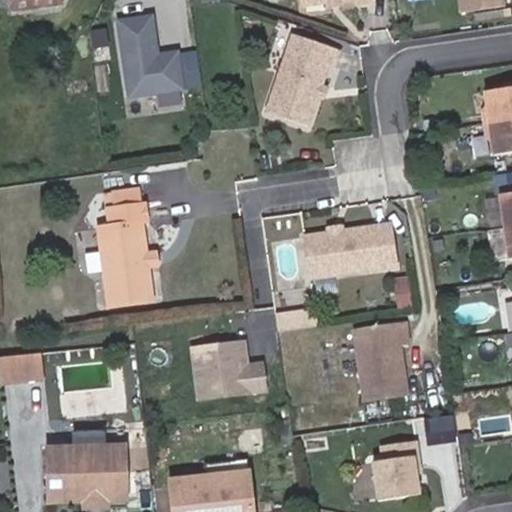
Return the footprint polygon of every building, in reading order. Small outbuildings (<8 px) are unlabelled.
[(62,0),(7,0),(10,15),(63,7),(62,0)] [(354,8),(370,6),(369,0),(296,0),(298,13),(325,6),(332,4),(339,4),(353,3),(354,8)] [(456,0),(459,15),(504,8),(503,0),(456,0)] [(332,4),(325,6),(327,13),(340,12),(339,4),(332,4)] [(156,55),(150,17),(117,22),(128,97),(181,89),(176,52),(156,55)] [(263,116),(306,132),(317,101),(320,90),(328,69),(335,71),(340,54),(289,37),(263,116)] [(511,88),(477,94),(481,124),(511,120),(511,88)] [(330,94),(320,90),(317,101),(327,104),(330,94)] [(511,120),(481,124),(485,157),(511,153),(511,120)] [(140,189),(113,192),(114,207),(142,204),(140,189)] [(144,255),(140,224),(148,223),(146,203),(142,204),(114,207),(113,192),(108,192),(112,227),(99,229),(107,307),(149,302),(146,272),(144,255)] [(511,192),(499,194),(503,226),(511,225),(511,192)] [(246,221),(260,303),(276,300),(262,218),(246,221)] [(390,227),(389,223),(305,237),(312,279),(333,275),(411,263),(405,225),(390,227)] [(511,225),(503,226),(507,259),(511,257),(511,225)] [(153,254),(144,255),(146,272),(155,271),(153,254)] [(430,303),(425,273),(409,276),(414,306),(430,303)] [(336,293),(333,275),(312,279),(315,297),(336,293)] [(291,314),(293,329),(320,325),(318,310),(291,314)] [(278,316),(281,332),(293,329),(291,314),(278,316)] [(419,339),(416,319),(365,326),(374,398),(417,392),(414,367),(410,367),(406,341),(419,339)] [(192,350),(198,400),(265,391),(262,365),(247,367),(244,343),(192,350)] [(47,356),(0,362),(0,380),(1,387),(50,381),(47,356)] [(75,433),(75,450),(105,450),(105,432),(75,433)] [(429,471),(427,451),(434,450),(432,435),(395,439),(396,454),(384,455),(389,497),(431,493),(429,471)] [(124,503),(124,450),(105,450),(75,450),(48,450),(49,503),(84,503),(89,498),(100,498),(105,503),(124,503)] [(434,450),(427,451),(429,471),(436,470),(434,450)] [(230,461),(196,466),(198,478),(232,474),(230,461)] [(198,478),(168,483),(172,511),(237,511),(232,474),(198,478)]
